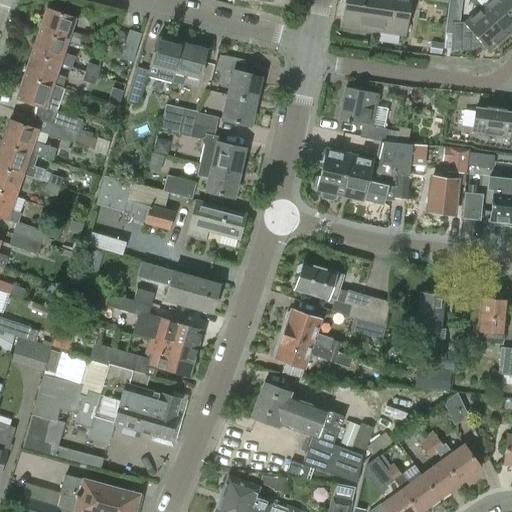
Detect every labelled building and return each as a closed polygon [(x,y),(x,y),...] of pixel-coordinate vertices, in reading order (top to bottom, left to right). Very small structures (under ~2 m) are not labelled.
[(344,0),(341,26),(402,36),(407,0),(344,0)] [(511,12),(501,0),(489,0),(480,8),(506,37),(511,31),(511,12)] [(511,0),(501,0),(511,12),(511,0)] [(506,37),(480,8),(464,23),(452,22),(450,50),(472,51),(478,45),(482,50),(486,47),(489,51),(496,44),(496,45),(506,37)] [(46,9),(39,31),(66,40),(66,41),(78,45),(82,35),(69,31),(74,18),(46,9)] [(119,59),(132,62),(140,34),(129,30),(119,59)] [(39,31),(31,52),(59,62),(58,64),(71,67),(74,57),(62,52),(66,41),(66,40),(39,31)] [(174,71),(181,44),(156,37),(149,65),(148,71),(136,67),(126,99),(138,103),(146,76),(171,83),(174,71)] [(443,43),(430,41),(428,53),(441,55),(443,43)] [(189,46),(181,44),(174,71),(198,77),(205,50),(204,50),(206,46),(190,42),(189,46)] [(31,52),(24,75),(51,84),(62,88),(65,78),(55,74),(58,64),(59,62),(31,52)] [(231,82),(228,95),(255,101),(260,77),(244,73),(247,61),(225,56),(220,79),(231,82)] [(87,62),(85,70),(97,74),(99,67),(87,62)] [(97,74),(85,70),(81,81),(94,85),(97,74)] [(54,111),(51,121),(78,131),(82,120),(55,111),(63,88),(62,88),(51,84),(24,75),(16,98),(54,111)] [(359,137),(382,142),(383,141),(385,129),(383,128),(387,109),(375,107),(378,94),(345,87),(338,120),(362,125),(359,137)] [(255,101),(228,95),(215,92),(213,102),(226,105),(222,119),(249,125),(255,101)] [(510,142),(511,142),(511,111),(505,111),(505,110),(486,107),(486,108),(475,107),(472,131),(511,137),(510,142)] [(177,135),(190,138),(193,125),(197,113),(183,110),(177,135)] [(193,125),(215,130),(217,118),(197,113),(193,125)] [(8,120),(1,141),(29,151),(29,153),(52,160),(55,149),(33,141),(37,130),(8,120)] [(78,131),(51,121),(46,134),(74,143),(78,131)] [(212,166),(239,172),(244,148),(217,142),(218,137),(213,136),(215,130),(193,125),(190,138),(199,139),(203,145),(198,163),(212,166)] [(166,154),(167,148),(163,140),(155,138),(152,151),(166,154)] [(1,141),(0,144),(0,165),(22,173),(29,153),(29,151),(1,141)] [(326,148),(320,171),(394,188),(395,176),(408,177),(411,145),(383,141),(382,142),(378,163),(372,161),(372,159),(346,153),(347,151),(329,147),(328,149),(326,148)] [(466,169),(468,151),(438,148),(437,161),(445,161),(443,178),(431,177),(427,211),(430,212),(434,215),(437,215),(442,213),(453,214),(457,180),(456,180),(458,168),(466,169)] [(476,167),(478,153),(469,152),(467,165),(476,167)] [(485,154),(483,168),(491,169),(493,155),(485,154)] [(206,191),(233,197),(239,172),(212,166),(211,167),(198,164),(196,176),(209,179),(206,191)] [(0,165),(0,191),(14,196),(22,173),(0,165)] [(394,188),(320,171),(316,190),(321,191),(320,195),(322,199),(332,201),(336,197),(337,195),(362,201),(363,199),(382,204),(384,199),(393,200),(393,199),(406,200),(408,177),(395,176),(394,188)] [(49,174),(47,182),(59,186),(62,178),(49,174)] [(166,175),(162,190),(161,191),(167,193),(191,199),(195,183),(166,175)] [(167,193),(161,191),(162,190),(103,176),(95,204),(128,213),(127,218),(144,222),(143,224),(168,231),(173,212),(164,209),(167,193)] [(489,221),(510,223),(511,200),(511,179),(489,177),(488,188),(493,189),(489,221)] [(59,186),(47,182),(43,192),(56,197),(59,186)] [(15,223),(12,233),(40,242),(44,231),(17,222),(19,213),(9,210),(14,196),(0,191),(0,217),(6,219),(6,220),(15,223)] [(482,193),(464,191),(461,218),(479,220),(482,193)] [(205,230),(238,239),(244,214),(195,202),(187,234),(203,238),(205,230)] [(70,220),(66,233),(80,237),(84,225),(70,220)] [(84,244),(120,251),(123,238),(87,231),(84,244)] [(40,242),(12,233),(8,245),(36,255),(40,242)] [(155,281),(158,264),(138,260),(134,276),(155,281)] [(353,318),(385,326),(388,302),(346,290),(346,291),(338,289),(342,276),(335,273),(335,272),(302,262),(301,265),(300,264),(296,266),(295,272),(296,274),(295,276),(298,277),(294,290),(326,300),(327,298),(333,300),(330,311),(347,316),(353,318)] [(165,300),(211,313),(219,285),(173,272),(165,300)] [(9,295),(21,299),(24,289),(12,285),(9,295)] [(135,289),(132,303),(149,308),(153,294),(135,289)] [(427,342),(443,343),(445,329),(441,329),(445,296),(433,294),(431,291),(425,291),(422,293),(419,293),(416,326),(415,326),(414,336),(427,337),(427,342)] [(104,306),(129,313),(132,303),(106,296),(104,306)] [(476,341),(502,344),(503,333),(506,301),(494,300),(493,296),(486,296),(484,299),(480,298),(476,341)] [(32,303),(30,310),(55,318),(57,311),(32,303)] [(287,313),(280,334),(338,353),(342,343),(332,340),(332,339),(316,333),(320,320),(290,310),(289,314),(287,313)] [(131,334),(149,339),(150,336),(159,338),(158,343),(178,348),(179,344),(196,349),(201,331),(155,318),(156,317),(138,312),(131,334)] [(0,330),(17,337),(32,341),(35,329),(0,317),(0,330)] [(349,332),(381,340),(385,326),(353,318),(349,332)] [(446,349),(455,351),(458,333),(448,331),(446,349)] [(50,347),(67,352),(71,337),(54,332),(50,347)] [(338,353),(280,334),(273,354),(275,354),(274,358),(304,368),(308,355),(349,368),(353,356),(338,353)] [(92,344),(87,359),(107,365),(132,371),(140,373),(148,376),(153,378),(156,367),(188,377),(196,349),(179,344),(178,348),(158,343),(159,338),(150,336),(149,339),(144,358),(92,344)] [(10,361),(43,371),(50,347),(32,341),(17,337),(10,361)] [(497,375),(511,376),(511,348),(500,347),(497,375)] [(107,365),(87,359),(85,359),(85,360),(50,350),(42,374),(21,449),(99,471),(102,458),(57,446),(64,423),(55,420),(59,409),(77,415),(74,426),(88,430),(86,439),(107,446),(113,423),(168,439),(174,417),(173,417),(178,400),(144,390),(148,376),(140,373),(132,371),(107,365)] [(441,355),(440,369),(452,370),(454,357),(441,355)] [(450,371),(427,369),(425,388),(447,390),(450,371)] [(302,463),(322,470),(355,482),(361,456),(331,444),(342,417),(326,410),(289,397),(290,393),(263,383),(250,416),(277,426),(278,424),(312,437),(302,463)] [(443,403),(453,425),(469,418),(456,392),(443,403)] [(0,469),(13,429),(0,424),(0,469)] [(384,433),(365,447),(371,455),(390,441),(384,433)] [(434,434),(425,440),(434,453),(443,447),(434,434)] [(503,463),(511,464),(511,435),(506,435),(503,463)] [(434,453),(425,440),(419,444),(428,457),(434,453)] [(463,445),(440,461),(457,484),(479,468),(463,445)] [(290,461),(286,472),(309,481),(313,469),(290,461)] [(440,461),(421,475),(438,498),(457,484),(440,461)] [(393,463),(384,469),(394,482),(402,476),(393,463)] [(421,475),(400,491),(414,511),(418,511),(438,498),(421,475)] [(133,511),(138,495),(83,479),(82,481),(64,476),(59,494),(60,495),(57,508),(6,493),(0,511),(56,511),(57,509),(68,511),(73,511),(74,511),(133,511)] [(228,476),(220,497),(261,511),(299,511),(300,511),(285,505),(284,508),(271,503),(271,504),(255,498),(258,488),(228,476)] [(414,511),(400,491),(380,505),(385,511),(414,511)] [(261,511),(220,497),(214,511),(261,511)] [(328,511),(348,511),(351,502),(331,497),(328,511)]
